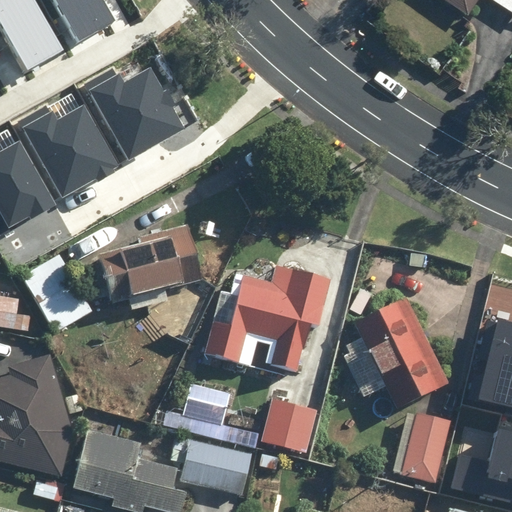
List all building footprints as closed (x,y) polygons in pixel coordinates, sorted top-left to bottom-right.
[(0,0),(0,40),(11,60),(47,40),(24,0),(0,0)] [(41,0),(63,39),(99,19),(88,0),(41,0)] [(511,0),(447,0),(473,19),(487,0),(496,0),(511,11),(511,0)] [(64,89),(71,99),(108,161),(170,124),(134,68),(112,82),(101,66),(64,89)] [(38,102),(1,123),(47,198),(108,161),(71,99),(45,114),(38,102)] [(1,123),(0,123),(0,218),(3,224),(47,198),(1,123)] [(192,225),(98,247),(112,307),(206,284),(192,225)] [(63,253),(22,274),(52,333),(94,312),(63,253)] [(229,292),(220,290),(205,357),(296,378),(307,330),(318,332),(330,281),(275,269),(271,286),(232,277),(229,292)] [(20,297),(0,295),(0,327),(30,330),(31,313),(19,312),(20,297)] [(404,295),(355,319),(400,409),(449,384),(404,295)] [(511,407),(511,317),(496,314),(475,398),(511,407)] [(74,433),(50,359),(11,368),(13,380),(0,382),(0,463),(62,479),(74,433)] [(321,411),(265,396),(253,441),(309,457),(321,411)] [(450,420),(415,412),(399,478),(434,486),(450,420)] [(461,457),(452,489),(511,505),(511,427),(504,425),(493,466),(461,457)] [(143,444),(87,432),(74,491),(109,498),(108,506),(134,511),(145,511),(146,506),(172,511),(182,511),(186,496),(171,493),(176,468),(140,460),(143,444)] [(254,453),(185,439),(176,481),(245,495),(254,453)] [(60,485),(31,482),(29,500),(58,504),(60,485)]
